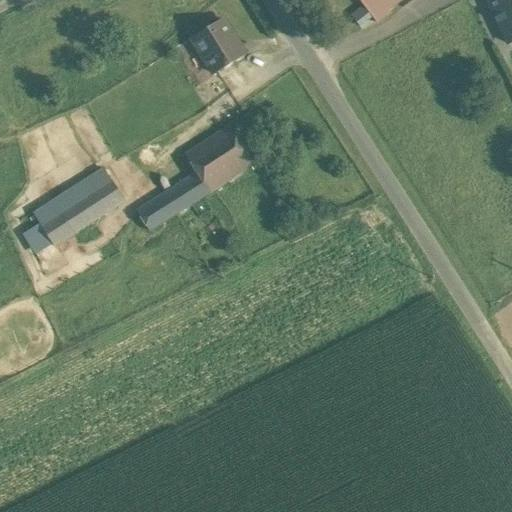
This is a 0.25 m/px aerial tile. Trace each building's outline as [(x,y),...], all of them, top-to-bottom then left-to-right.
[(386,7),(380,0),(363,0),(361,1),(378,23),(391,13),(387,9),(386,7)] [(380,0),(386,7),(387,9),(399,0),(380,0)] [(511,0),(488,0),(509,44),(511,43),(511,0)] [(224,20),(192,40),(214,74),(245,55),(224,20)] [(230,126),(186,154),(198,173),(211,192),(255,164),(230,126)] [(104,169),(73,190),(80,201),(111,180),(104,169)] [(198,173),(163,196),(176,215),(211,192),(198,173)] [(80,201),(61,213),(74,233),(125,200),(111,180),(80,201)] [(72,189),(33,214),(41,226),(61,213),(80,201),(73,190),(72,189)] [(163,196),(149,205),(162,221),(176,215),(163,196)] [(162,221),(149,205),(138,212),(150,231),(162,221)] [(61,213),(41,226),(54,246),(74,233),(61,213)]
